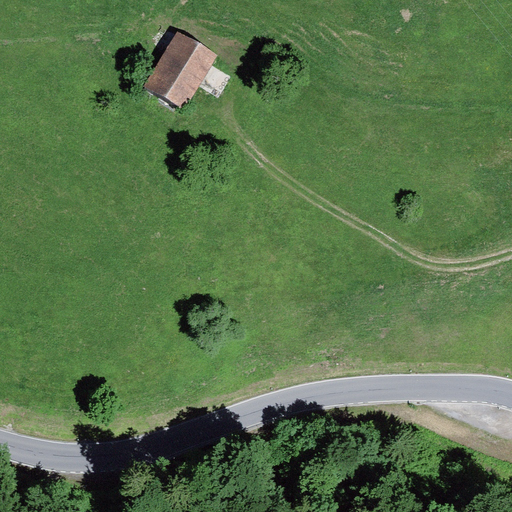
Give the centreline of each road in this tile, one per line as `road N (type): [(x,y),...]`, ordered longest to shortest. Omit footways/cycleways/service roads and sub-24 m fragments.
road 1 (tertiary): [(0,448),(120,439),(358,388),(511,407)]
road 2 (track): [(213,100),(266,165),(369,234),(438,267),(511,255)]
